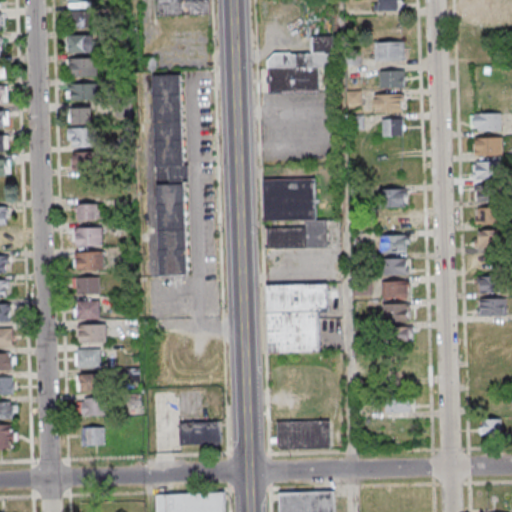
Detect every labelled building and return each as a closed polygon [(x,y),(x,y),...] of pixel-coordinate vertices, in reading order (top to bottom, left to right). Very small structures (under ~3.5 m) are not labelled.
[(156,0),(157,16),(211,15),(210,0),(156,0)] [(376,0),(377,11),(399,11),(399,0),(376,0)] [(468,0),(468,9),(494,9),(493,0),(468,0)] [(94,27),(94,10),(69,10),(69,27),(94,27)] [(94,35),(69,35),(69,52),(94,52),(94,35)] [(269,91),(333,90),(332,36),(311,36),(311,53),(268,54),(269,91)] [(374,41),(374,60),(405,60),(405,41),(374,41)] [(346,64),(361,64),(361,54),(346,54),(346,64)] [(97,58),(69,58),(69,76),(97,76),(97,58)] [(380,69),(380,87),(404,87),(404,69),(380,69)] [(154,75),(159,276),(188,275),(183,74),(154,75)] [(99,100),(99,83),(67,83),(67,100),(99,100)] [(404,110),(404,94),(374,94),(374,111),(404,110)] [(72,108),(72,124),(91,124),(91,108),(72,108)] [(0,127),(9,127),(9,111),(0,110),(0,127)] [(470,113),(470,132),(503,132),(503,113),(470,113)] [(382,118),(382,135),(405,135),(405,118),(382,118)] [(94,147),(93,128),(68,128),(68,148),(94,147)] [(8,135),(0,135),(0,152),(8,152),(8,135)] [(504,138),(475,138),(475,156),(504,156),(504,138)] [(100,153),(72,153),(72,172),(100,172),(100,153)] [(473,162),(473,180),(503,180),(503,162),(473,162)] [(267,248),(327,247),(327,205),(317,205),(316,178),(263,179),(264,224),(267,224),(267,248)] [(475,185),(475,202),(498,202),(498,185),(475,185)] [(406,207),(406,189),(385,189),(385,207),(406,207)] [(77,219),(103,219),(103,204),(77,204),(77,219)] [(8,207),(0,207),(0,225),(8,225),(8,207)] [(476,225),(498,225),(498,208),(476,208),(476,225)] [(407,212),(380,212),(380,229),(407,229),(407,212)] [(103,227),(77,227),(77,247),(103,247),(103,227)] [(476,230),(476,247),(503,247),(503,230),(476,230)] [(0,249),(9,249),(9,231),(0,231),(0,249)] [(410,252),(410,235),(381,235),(381,252),(410,252)] [(75,253),(75,271),(104,271),(104,253),(75,253)] [(0,255),(0,272),(11,273),(11,256),(0,255)] [(408,274),(408,258),(382,258),(382,274),(408,274)] [(499,276),(478,276),(478,292),(499,292),(499,276)] [(100,295),(100,277),(77,277),(77,295),(100,295)] [(9,280),(0,279),(0,296),(9,296),(9,280)] [(410,297),(410,281),(382,281),(382,297),(410,297)] [(268,353),(321,352),(321,311),(329,311),(329,283),(267,284),(268,353)] [(478,315),(506,315),(506,298),(478,298),(478,315)] [(77,320),(100,320),(100,301),(77,301),(77,320)] [(409,320),(409,303),(383,303),(383,320),(409,320)] [(0,321),(11,322),(11,304),(0,304),(0,321)] [(106,325),(78,325),(78,344),(106,344),(106,325)] [(410,344),(410,327),(385,327),(385,344),(410,344)] [(0,328),(0,346),(13,347),(13,328),(0,328)] [(76,350),(76,369),(101,369),(101,350),(76,350)] [(14,353),(0,352),(0,369),(14,370),(14,353)] [(410,356),(386,356),(386,376),(410,376),(410,356)] [(507,367),(481,367),(481,383),(507,383),(507,367)] [(100,374),(80,374),(80,392),(100,392),(100,374)] [(0,394),(15,394),(15,377),(0,376),(0,394)] [(141,396),(127,396),(127,407),(141,407),(141,396)] [(412,412),(412,396),(386,396),(386,412),(412,412)] [(83,399),(83,416),(108,416),(108,399),(83,399)] [(0,401),(0,419),(17,419),(17,401),(0,401)] [(481,435),(503,435),(503,419),(481,419),(481,435)] [(220,422),(180,422),(180,445),(220,445),(220,422)] [(331,449),(331,422),(278,422),(278,449),(331,449)] [(12,424),(0,424),(0,449),(12,449),(12,424)] [(105,447),(105,428),(81,428),(81,447),(105,447)] [(279,511),(335,511),(335,491),(280,491),(279,511)] [(160,494),(160,511),(225,511),(225,493),(160,494)] [(121,511),(132,511),(130,503),(120,506),(121,511)]
